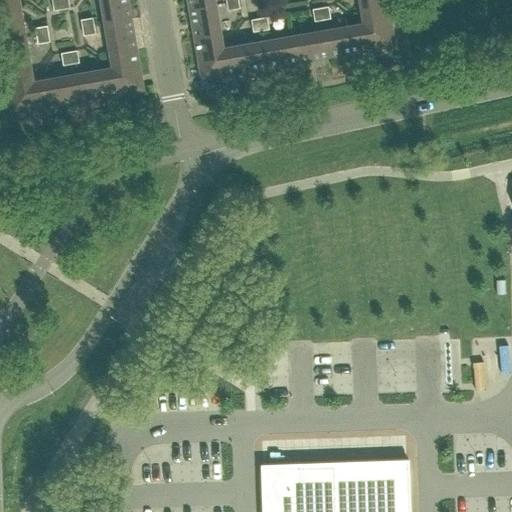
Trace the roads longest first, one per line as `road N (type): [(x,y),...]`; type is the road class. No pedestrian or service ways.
road 1 (tertiary): [(0,403),(46,383),(78,353),(186,185)]
road 2 (tertiary): [(236,140),(511,80)]
road 3 (tertiary): [(184,148),(123,166),(95,185),(0,332)]
road 4 (residential): [(184,148),(158,0)]
